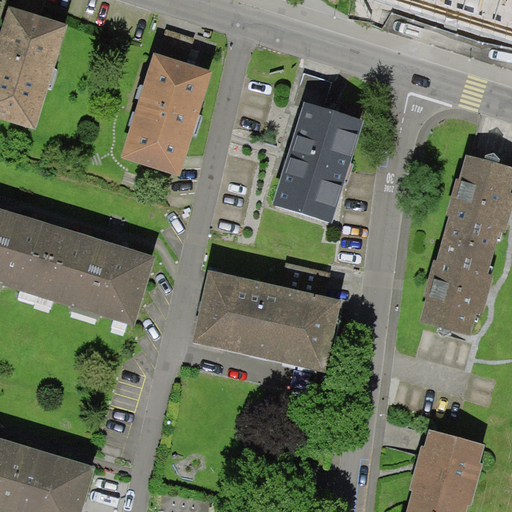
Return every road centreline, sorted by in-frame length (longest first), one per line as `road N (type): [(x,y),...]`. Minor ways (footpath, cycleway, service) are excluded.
road 1 (residential): [(132,511),(245,20)]
road 2 (residential): [(347,511),(412,74)]
road 3 (tertiary): [(245,20),(412,74)]
